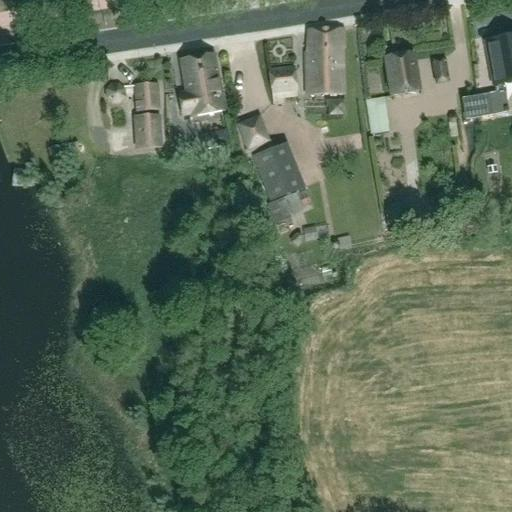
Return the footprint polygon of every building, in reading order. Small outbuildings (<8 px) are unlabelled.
[(344,49),(343,29),(308,30),(307,53),(305,53),(306,95),(343,96),(342,50),(344,49)] [(492,97),(461,103),(464,124),(507,116),(504,99),(502,100),(499,83),(501,83),(500,76),(511,74),(511,36),(488,41),(485,42),(482,42),(492,97)] [(437,43),(423,44),(425,67),(439,66),(437,43)] [(178,93),(182,117),(188,116),(188,118),(225,112),(216,54),(179,61),(184,92),(178,93)] [(391,97),(418,93),(412,54),(385,58),(391,97)] [(272,95),(298,92),(295,66),(270,69),(272,95)] [(116,85),(114,85),(112,86),(110,87),(109,88),(108,89),(108,91),(107,93),(107,95),(107,97),(108,98),(109,100),(111,101),(113,102),(115,103),(117,102),(119,102),(121,101),(123,99),(123,97),(124,95),(124,93),(123,91),(123,89),(121,87),(119,86),(116,85)] [(157,85),(135,87),(138,113),(159,111),(157,85)] [(159,116),(135,118),(136,150),(160,148),(159,116)] [(248,148),(268,141),(259,118),(240,125),(248,148)] [(229,145),(226,130),(204,134),(206,149),(229,145)] [(77,142),(51,146),(53,158),(57,157),(58,163),(80,160),(77,142)] [(287,143),(253,155),(271,200),(304,187),(287,143)] [(275,224),(285,220),(287,226),(292,223),(290,218),(291,217),(285,203),(294,199),(292,194),(267,204),(275,224)] [(455,194),(431,197),(434,220),(458,217),(455,194)]
